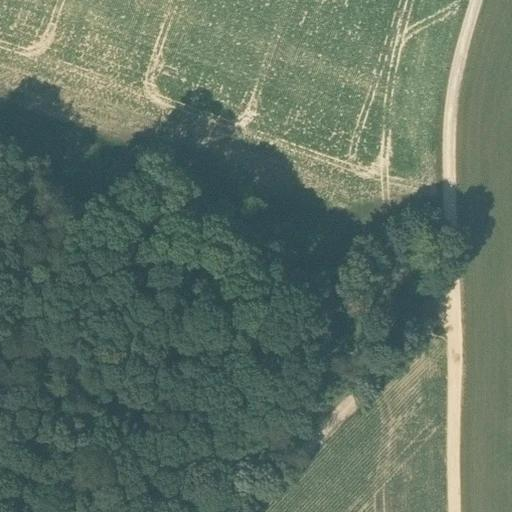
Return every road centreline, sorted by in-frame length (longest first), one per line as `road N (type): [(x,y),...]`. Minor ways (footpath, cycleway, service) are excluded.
road 1 (unclassified): [(450,281),(451,100),(475,0)]
road 2 (track): [(0,402),(188,453),(260,494)]
road 3 (track): [(260,494),(451,299)]
road 4 (track): [(452,511),(451,299)]
